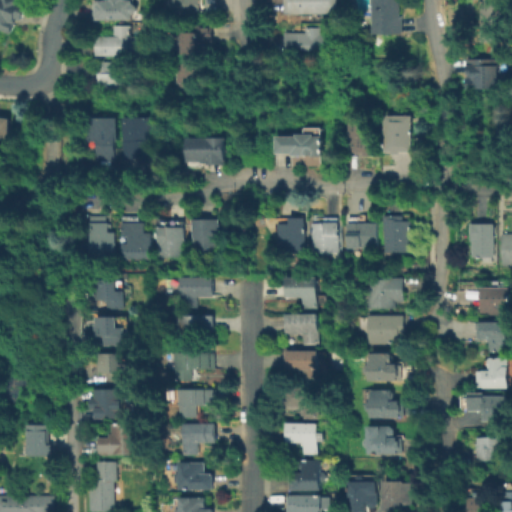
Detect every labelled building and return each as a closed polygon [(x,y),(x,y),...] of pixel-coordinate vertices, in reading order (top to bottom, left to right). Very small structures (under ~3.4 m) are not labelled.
[(0,0),(20,0),(26,2),(13,40),(0,35),(0,0)] [(134,13),(134,18),(95,17),(95,0),(134,0),(134,2),(139,5),(140,10),(134,13)] [(200,0),(201,11),(183,11),(183,0),(200,0)] [(340,0),(340,12),(287,13),(287,0),(340,0)] [(403,0),(403,14),(406,14),(406,32),(376,32),(375,0),(403,0)] [(502,0),(502,2),(509,2),(508,32),(482,32),(482,2),(485,2),(485,0),(502,0)] [(215,23),(215,39),(209,39),(210,51),(185,52),(185,29),(200,29),(200,23),(215,23)] [(143,35),(143,54),(96,54),(95,36),(114,35),(114,25),(131,25),(131,35),(143,35)] [(322,31),(338,31),(338,63),(324,63),(324,53),(286,52),(286,31),(306,31),(307,25),(322,25),(322,31)] [(480,52),(498,50),(497,37),(479,39),(480,52)] [(183,60),(183,67),(189,66),(189,63),(210,62),(210,72),(206,72),(206,85),(177,86),(176,60),(183,60)] [(128,61),(127,88),(97,88),(99,61),(128,61)] [(500,67),(500,92),(468,92),(468,61),(496,61),(496,67),(500,67)] [(410,115),(411,151),(384,151),(384,115),(410,115)] [(120,117),(116,161),(97,160),(97,140),(89,141),(90,116),(120,117)] [(0,117),(11,118),(8,143),(0,142),(0,117)] [(154,159),(126,160),(127,117),(156,117),(154,159)] [(367,151),(350,152),(349,121),(375,120),(376,147),(367,147),(367,151)] [(321,125),(321,133),(322,133),(322,155),(319,155),(320,164),(291,165),(290,150),(276,150),(276,133),(296,133),(296,131),(305,131),(305,126),(321,125)] [(228,136),(226,165),(208,165),(208,162),(189,161),(189,137),(209,137),(209,136),(228,136)] [(413,214),(413,251),(386,252),(385,214),(413,214)] [(307,217),(307,252),(281,252),(281,216),(307,217)] [(339,217),(340,251),(314,251),(313,223),(324,222),(324,217),(339,217)] [(116,230),(116,257),(90,257),(90,220),(109,220),(109,230),(116,230)] [(221,220),(221,254),(194,254),(194,220),(221,220)] [(188,256),(160,257),(160,227),(162,227),(162,221),(187,221),(188,256)] [(144,222),(145,235),(151,235),(152,257),(122,258),(122,243),(128,243),(128,236),(122,236),(122,222),(144,222)] [(377,222),(378,246),(348,246),(348,222),(377,222)] [(495,222),(496,256),(473,256),(473,241),(472,241),(471,222),(495,222)] [(511,263),(502,264),(501,232),(511,232),(511,263)] [(217,281),(217,301),(201,301),(201,313),(184,313),(184,281),(217,281)] [(318,281),(319,311),(304,311),(303,300),(287,301),(286,281),(318,281)] [(404,281),(404,305),(396,305),(396,311),(369,312),(369,283),(384,283),(384,281),(404,281)] [(125,293),(125,309),(108,309),(107,302),(97,302),(96,283),(118,283),(118,293),(125,293)] [(511,286),(511,313),(482,313),(483,286),(511,286)] [(320,317),(321,349),(305,349),(305,337),(288,338),(287,318),(320,317)] [(125,338),(125,347),(104,347),(104,338),(97,338),(97,325),(97,318),(119,318),(119,328),(126,329),(126,338),(125,338)] [(199,347),(182,347),(182,318),(216,318),(216,336),(199,336),(199,347)] [(399,340),(399,347),(368,347),(368,318),(405,319),(404,340),(399,340)] [(511,320),(511,329),(511,345),(510,345),(510,351),(490,352),(489,337),(478,338),(478,322),(485,321),(485,320),(511,320)] [(389,353),(389,355),(390,355),(391,366),(400,365),(401,379),(367,381),(367,375),(362,372),(362,369),(366,363),(366,362),(370,362),(370,354),(389,353)] [(130,366),(130,383),(110,384),(109,375),(103,375),(103,355),(125,354),(125,365),(130,366)] [(218,354),(218,371),(196,371),(196,383),(180,383),(179,354),(218,354)] [(329,357),(329,366),(320,366),(320,372),(322,372),(322,385),(305,384),(305,375),(287,375),(287,354),(321,354),(321,357),(329,357)] [(511,357),(511,387),(486,387),(486,386),(479,386),(479,370),(493,370),(493,365),(490,365),(491,357),(511,357)] [(320,387),(320,419),(305,419),(305,405),(286,406),(286,387),(320,387)] [(127,400),(127,419),(108,419),(108,413),(106,413),(106,409),(99,410),(99,391),(121,390),(121,399),(127,400)] [(218,390),(219,408),(201,408),(201,419),(184,419),(184,407),(183,407),(182,391),(218,390)] [(392,390),(393,401),(401,401),(401,404),(403,404),(403,414),(401,414),(400,418),(370,418),(370,413),(367,413),(365,411),(365,406),(368,403),(371,403),(371,399),(373,399),(373,391),(392,390)] [(489,392),(489,395),(510,396),(510,421),(486,421),(486,410),(465,411),(465,394),(474,394),(474,392),(489,392)] [(27,423),(48,424),(47,444),(51,444),(51,455),(27,455),(27,423)] [(325,433),(325,442),(319,442),(319,454),(304,454),(304,446),(303,446),(303,443),(287,443),(287,423),(320,424),(320,433),(325,433)] [(219,424),(219,443),(202,443),(202,455),(186,455),(186,424),(219,424)] [(140,425),(140,456),(101,456),(101,438),(112,438),(112,434),(115,434),(115,425),(140,425)] [(398,431),(398,436),(406,436),(406,439),(405,439),(406,454),(370,455),(370,449),(367,444),(367,441),(371,437),(371,427),(394,426),(398,431)] [(508,458),(482,460),(481,442),(482,442),(481,436),(507,435),(508,458)] [(323,460),(324,490),(289,490),(289,474),(293,474),(294,473),(305,472),(305,470),(302,470),(300,468),(299,465),(300,463),(302,463),(304,461),(323,460)] [(115,481),(115,511),(90,511),(90,479),(95,479),(95,475),(98,475),(98,462),(118,461),(118,481),(115,481)] [(207,461),(207,472),(214,472),(214,475),(215,475),(215,486),(214,486),(214,488),(180,488),(179,482),(175,482),(175,473),(180,473),(180,462),(207,461)] [(378,479),(378,501),(374,505),(370,505),(368,502),(368,500),(367,500),(368,508),(363,508),(364,510),(355,510),(355,508),(351,508),(351,479),(378,479)] [(415,480),(415,503),(404,502),(404,510),(387,510),(387,480),(415,480)] [(0,511),(0,494),(57,494),(57,511),(0,511)] [(324,496),(324,498),(332,497),(331,503),(334,503),(336,504),(339,508),(337,511),(331,511),(330,510),(325,510),(325,511),(323,511),(322,511),(286,511),(286,498),(292,498),(292,496),(324,496)] [(497,496),(497,511),(474,511),(474,496),(497,496)] [(205,508),(214,508),(214,511),(215,510),(215,511),(175,511),(175,509),(178,509),(180,498),(206,497),(207,508),(205,508)]
